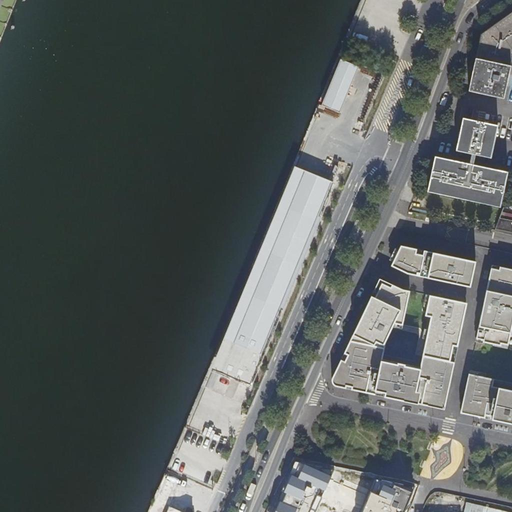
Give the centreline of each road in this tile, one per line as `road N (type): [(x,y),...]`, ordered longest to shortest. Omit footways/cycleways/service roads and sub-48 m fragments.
road 1 (secondary): [(315,360),(404,164)]
road 2 (residential): [(511,440),(304,394)]
road 3 (secondary): [(404,164),(465,25),(488,0)]
road 4 (secondary): [(461,0),(404,164)]
road 5 (secondary): [(315,360),(244,511)]
road 6 (secondary): [(255,511),(304,394)]
